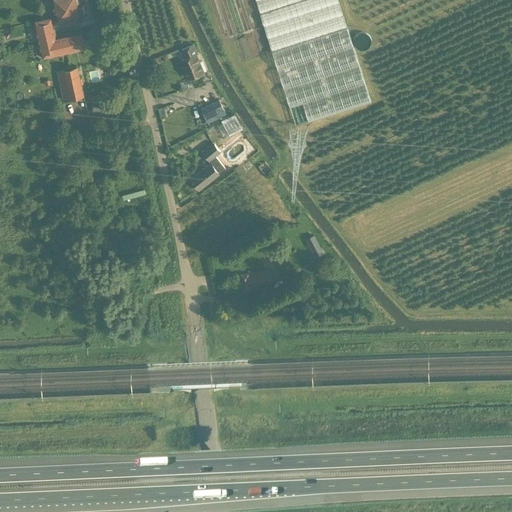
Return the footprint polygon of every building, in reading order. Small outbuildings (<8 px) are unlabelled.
[(49,11),(50,17),(51,17),(52,21),(70,17),(70,18),(77,16),(77,19),(84,18),(83,14),(85,13),(83,4),(78,5),(77,0),(53,0),(55,6),(53,6),(54,10),(49,11)] [(255,0),(272,51),(296,126),(371,102),(347,27),(338,0),(255,0)] [(51,17),(50,17),(34,20),(42,57),(85,48),(81,31),(55,37),(52,21),(51,17)] [(202,71),(194,54),(197,53),(193,44),(181,49),(185,57),(181,59),(189,77),(202,71)] [(63,99),(83,95),(76,66),(57,70),(63,99)] [(91,101),(93,108),(103,106),(102,98),(91,101)] [(207,123),(223,116),(226,114),(229,112),(223,98),(219,100),(219,99),(201,108),(207,123)] [(234,114),(221,121),(229,136),(243,129),(234,114)] [(210,161),(210,162),(190,178),(199,189),(225,169),(215,156),(221,152),(213,142),(201,151),(209,161),(210,161)] [(266,175),(272,170),(265,161),(259,166),(266,175)] [(314,235),(306,239),(315,256),(323,253),(314,235)] [(270,284),(267,269),(240,274),(242,289),(270,284)]
